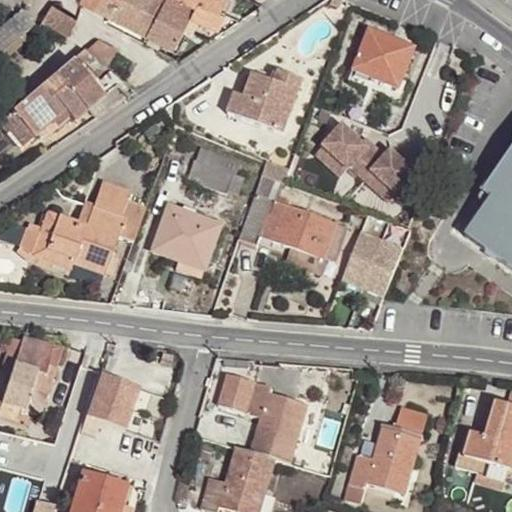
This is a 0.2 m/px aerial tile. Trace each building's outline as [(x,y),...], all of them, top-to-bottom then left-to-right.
[(118,0),(86,0),(112,13),(118,0)] [(118,0),(112,13),(149,32),(164,0),(118,0)] [(164,0),(149,32),(151,33),(162,39),(174,46),(191,14),(218,27),(226,11),(221,9),(226,0),(164,0)] [(53,6),(44,20),(53,26),(68,35),(77,20),(53,6)] [(23,35),(33,26),(21,12),(0,30),(0,54),(23,35)] [(53,26),(44,20),(38,30),(47,35),(53,26)] [(370,32),(353,72),(398,91),(414,51),(370,32)] [(159,46),(162,39),(151,33),(148,40),(159,46)] [(29,41),(23,35),(0,54),(5,61),(29,41)] [(106,69),(113,61),(107,57),(89,46),(85,50),(106,69)] [(12,112),(0,123),(0,127),(7,136),(11,133),(21,124),(33,138),(52,121),(65,111),(71,118),(74,122),(121,82),(106,69),(85,50),(58,74),(12,112)] [(398,91),(353,72),(349,83),(393,101),(398,91)] [(284,134),(303,83),(278,74),(273,86),(252,79),(245,101),(235,97),(228,114),(284,134)] [(58,128),(71,118),(65,111),(52,121),(58,128)] [(21,124),(11,133),(22,147),(33,138),(21,124)] [(322,148),(346,171),(349,169),(363,183),(371,175),(381,165),(342,128),(322,148)] [(339,179),(346,171),(322,148),(315,156),(339,179)] [(201,166),(206,153),(200,151),(196,164),(201,166)] [(511,151),(480,195),(489,202),(465,237),(511,271),(511,151)] [(237,164),(206,153),(201,166),(196,164),(190,180),(226,193),(228,190),(238,195),(243,181),(233,176),(237,164)] [(390,155),(381,165),(371,175),(395,199),(397,200),(419,208),(428,183),(415,178),(390,155)] [(388,207),(395,199),(371,175),(363,183),(388,207)] [(280,184),(262,177),(239,241),(255,246),(259,237),(292,249),(325,261),(335,264),(347,231),(273,202),(280,184)] [(105,186),(95,209),(124,220),(129,206),(132,196),(105,186)] [(135,240),(145,212),(129,206),(124,220),(95,209),(88,229),(48,214),(39,237),(50,241),(47,251),(75,262),(73,265),(103,276),(118,234),(135,240)] [(220,228),(169,207),(153,254),(179,264),(176,271),(201,281),(220,228)] [(342,282),(385,298),(402,254),(403,251),(361,235),(342,282)] [(31,257),(70,271),(73,265),(75,262),(47,251),(50,241),(39,237),(31,257)] [(320,275),(325,261),(292,249),(287,263),(320,275)] [(10,339),(5,356),(16,359),(13,369),(2,403),(20,408),(39,414),(49,380),(51,381),(61,349),(22,338),(21,342),(10,339)] [(16,359),(5,356),(2,366),(13,369),(16,359)] [(125,380),(104,373),(80,449),(94,454),(101,435),(107,436),(125,380)] [(276,462),(290,466),(300,431),(290,429),(298,405),(268,396),(271,389),(254,385),(245,414),(261,419),(250,454),(276,462)] [(0,414),(16,420),(20,408),(2,403),(0,411),(0,414)] [(290,429),(300,431),(307,407),(298,405),(290,429)] [(466,432),(455,469),(478,475),(482,464),(509,471),(511,462),(511,409),(495,405),(485,438),(466,432)] [(366,484),(396,493),(403,469),(412,471),(422,437),(420,437),(425,421),(399,413),(394,429),(382,426),(372,461),(357,457),(345,501),(359,505),(366,484)] [(250,454),(235,449),(225,485),(209,480),(200,509),(209,511),(217,511),(218,508),(231,511),(249,511),(255,493),(265,496),(276,462),(250,454)] [(482,464),(478,475),(511,485),(511,472),(509,471),(482,464)] [(403,469),(396,493),(405,495),(412,471),(403,469)] [(478,475),(455,469),(451,482),(474,489),(478,475)] [(125,487),(81,474),(70,511),(131,511),(132,510),(119,506),(125,487)] [(255,493),(249,511),(260,511),(265,496),(255,493)]
